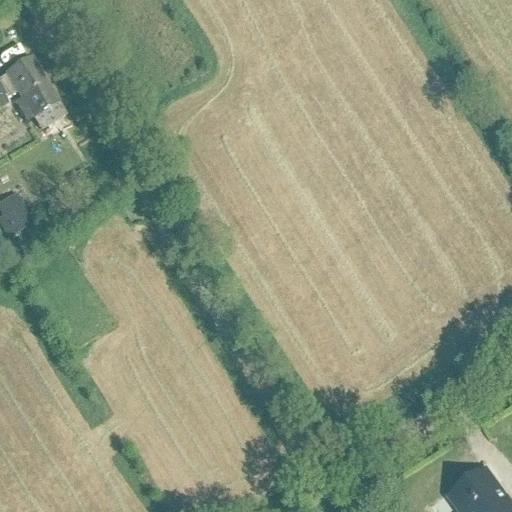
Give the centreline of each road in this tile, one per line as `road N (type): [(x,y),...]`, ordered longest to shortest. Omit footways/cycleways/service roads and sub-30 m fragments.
road 1 (unclassified): [(328,500),(67,74)]
road 2 (unclassified): [(328,500),(511,384)]
